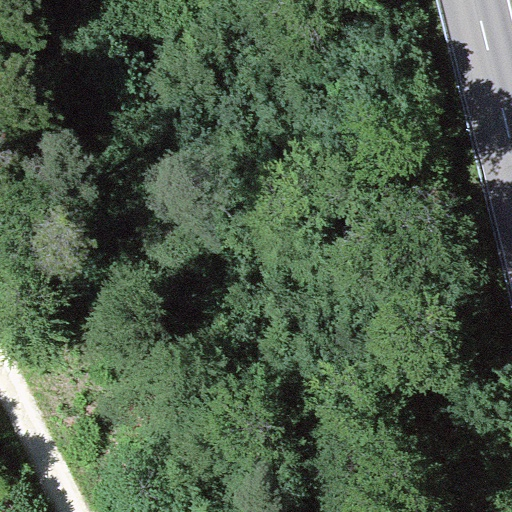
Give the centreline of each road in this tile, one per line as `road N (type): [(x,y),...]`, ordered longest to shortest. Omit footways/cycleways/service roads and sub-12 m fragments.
road 1 (track): [(0,375),(64,511)]
road 2 (secondary): [(476,0),(511,144)]
